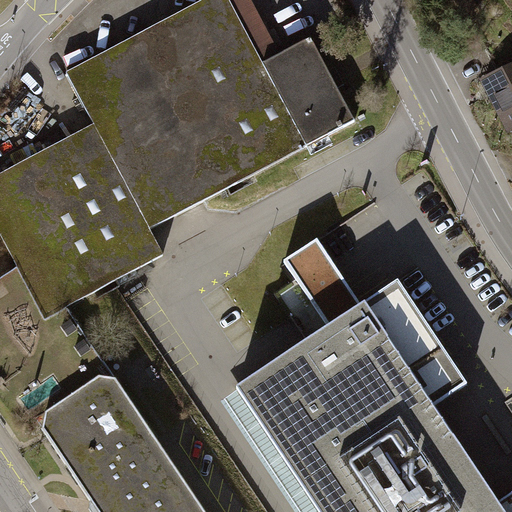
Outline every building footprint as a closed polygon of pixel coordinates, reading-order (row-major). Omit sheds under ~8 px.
[(205,0),(67,74),(94,125),(150,231),(355,122),(311,40),(264,65),(228,0),(205,0)] [(511,59),(477,79),(506,132),(511,129),(511,59)] [(163,256),(150,231),(94,125),(0,175),(0,234),(45,319),(163,256)] [(308,344),(237,391),(318,511),(511,511),(511,497),(500,506),(435,408),(468,386),(399,282),(362,307),(318,241),(283,265),(295,283),(276,296),(308,344)] [(53,403),(52,372),(23,373),(23,404),(53,403)] [(98,511),(203,511),(115,381),(98,378),(46,413),(43,430),(98,511)]
